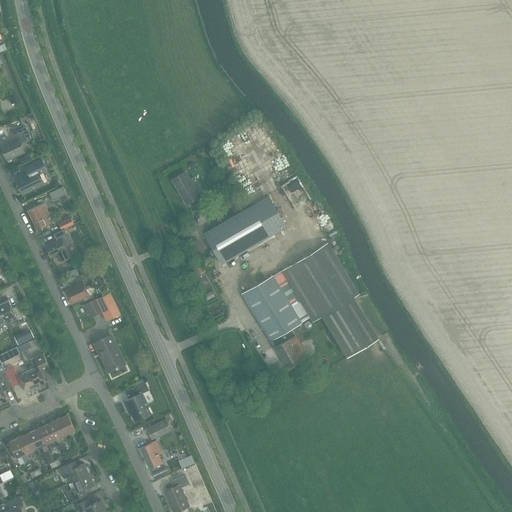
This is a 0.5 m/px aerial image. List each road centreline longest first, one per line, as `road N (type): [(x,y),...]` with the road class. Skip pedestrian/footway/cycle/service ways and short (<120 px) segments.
road 1 (tertiary): [(231,511),(65,132),(22,8)]
road 2 (residential): [(96,375),(0,175)]
road 3 (residential): [(158,511),(96,375)]
road 4 (residential): [(67,390),(120,511)]
